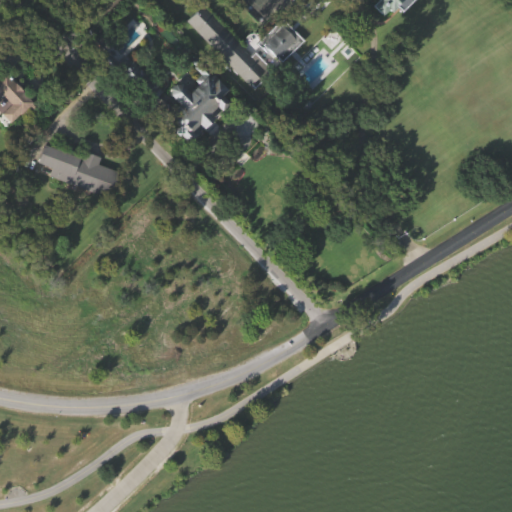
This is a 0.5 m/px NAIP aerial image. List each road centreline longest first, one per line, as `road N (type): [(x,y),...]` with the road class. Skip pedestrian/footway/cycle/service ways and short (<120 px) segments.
road 1 (tertiary): [(511,207),(290,348),(214,385),(91,407),(0,397)]
road 2 (residential): [(9,0),(323,325)]
